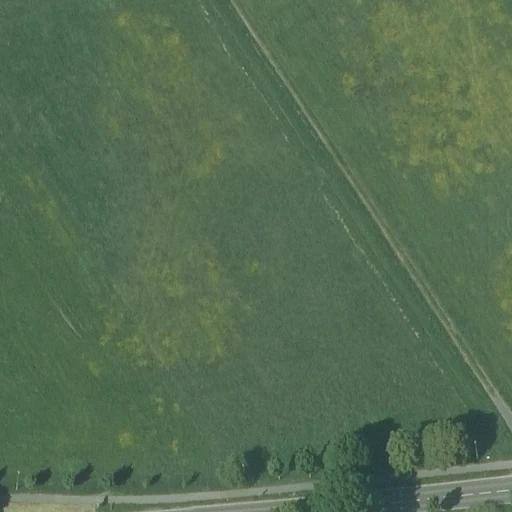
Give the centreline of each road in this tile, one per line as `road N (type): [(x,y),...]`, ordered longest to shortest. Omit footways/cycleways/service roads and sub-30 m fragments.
road 1 (track): [(511,426),(236,0)]
road 2 (tertiary): [(435,502),(271,511)]
